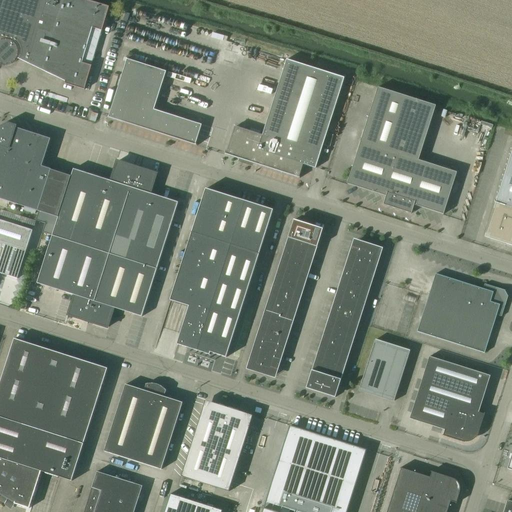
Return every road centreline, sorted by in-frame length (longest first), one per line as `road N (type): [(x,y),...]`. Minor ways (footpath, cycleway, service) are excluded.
road 1 (unclassified): [(511,268),(0,105)]
road 2 (unclassified): [(485,465),(0,311)]
